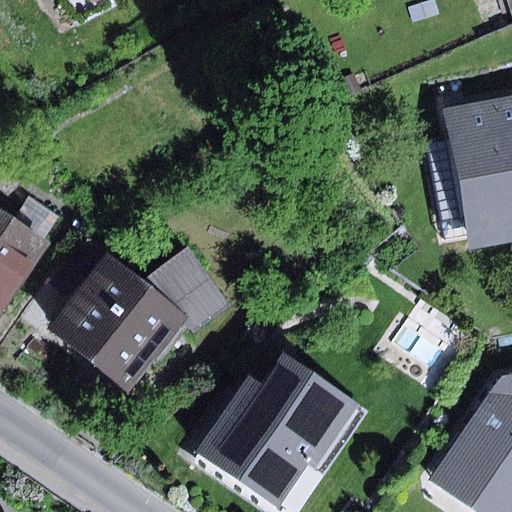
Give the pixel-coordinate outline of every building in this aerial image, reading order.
[(354,75),(340,81),(346,95),(360,89),(354,75)] [(465,217),(472,251),(511,243),(511,96),(445,109),(451,140),(465,217)] [(465,217),(451,140),(425,144),(439,222),(465,217)] [(28,198),(15,218),(44,238),(57,217),(28,198)] [(0,318),(52,243),(44,238),(15,218),(0,207),(0,318)] [(189,249),(139,280),(188,319),(201,329),(230,305),(189,249)] [(48,332),(128,395),(188,319),(139,280),(108,256),(48,332)] [(198,453),(280,507),(308,464),(319,471),(362,407),(284,356),(264,385),(249,375),(198,453)] [(511,511),(511,370),(497,373),(431,482),(475,511),(511,511)]
